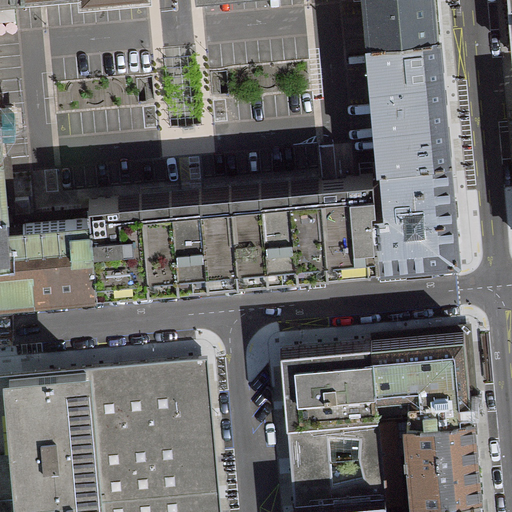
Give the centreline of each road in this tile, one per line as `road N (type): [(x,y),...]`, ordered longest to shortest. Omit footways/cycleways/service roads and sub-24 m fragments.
road 1 (residential): [(476,0),(500,286)]
road 2 (residential): [(500,286),(234,310)]
road 3 (residential): [(234,310),(0,332)]
road 4 (residential): [(255,511),(234,310)]
road 5 (residential): [(500,286),(511,417)]
